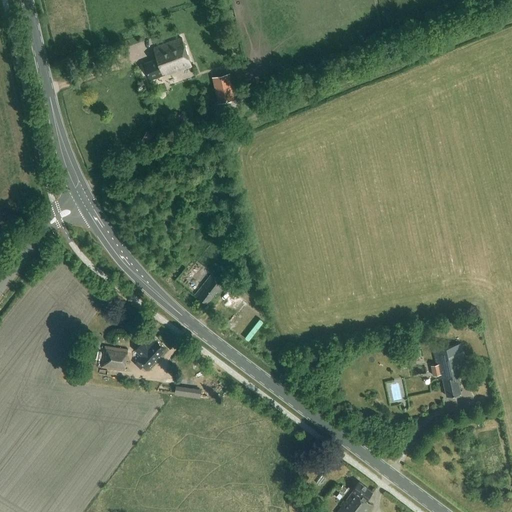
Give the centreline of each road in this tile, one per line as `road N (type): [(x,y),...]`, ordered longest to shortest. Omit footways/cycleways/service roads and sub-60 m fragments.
road 1 (secondary): [(441,511),(202,333),(118,254),(85,201)]
road 2 (track): [(77,188),(511,12)]
road 3 (secondary): [(85,201),(68,169),(26,0)]
road 4 (unclassified): [(0,287),(52,220),(85,201)]
